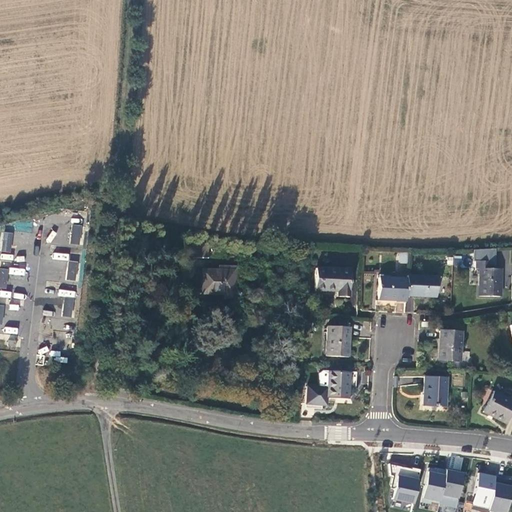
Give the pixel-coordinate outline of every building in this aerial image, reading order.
[(77,245),(79,227),(69,226),(68,244),(77,245)] [(10,234),(3,233),(1,252),(8,253),(10,234)] [(184,238),(184,253),(190,253),(190,259),(206,259),(206,244),(191,244),(191,238),(184,238)] [(273,253),(274,245),(264,244),(263,252),(273,253)] [(408,253),(397,252),(396,262),(407,263),(408,253)] [(66,262),(64,281),(72,282),(74,263),(66,262)] [(500,297),(500,270),(489,269),(489,262),(475,262),(475,269),(479,269),(479,297),(500,297)] [(200,269),(199,294),(220,294),(219,300),(237,300),(239,300),(241,299),(243,297),(243,293),(243,290),(242,288),(239,287),(236,287),(236,266),(217,266),(217,269),(200,269)] [(349,297),(350,270),(316,268),(314,290),(337,291),(337,297),(349,297)] [(407,275),(405,275),(405,278),(403,297),(436,298),(437,276),(407,275)] [(375,301),(403,303),(403,297),(405,278),(376,277),(375,301)] [(72,299),(61,297),(59,316),(69,318),(72,299)] [(349,328),(348,327),(340,327),(327,326),(326,357),(347,358),(349,328)] [(458,361),(460,332),(439,331),(437,359),(458,361)] [(319,373),(318,387),(306,387),(305,404),(325,405),(325,397),(347,399),(349,373),(321,371),(319,373)] [(445,406),(446,378),(424,377),(422,405),(445,406)] [(505,424),(511,410),(511,401),(493,391),(482,412),(505,424)] [(412,504),(420,470),(410,468),(410,469),(388,464),(389,476),(392,476),(390,486),(394,487),(391,500),(412,504)] [(445,471),(437,469),(437,470),(427,468),(420,502),(429,504),(430,502),(438,504),(445,471)] [(462,474),(445,471),(438,504),(437,505),(455,508),(462,474)] [(487,511),(494,477),(477,473),(470,510),(481,511),(487,511)] [(504,511),(511,480),(494,477),(487,511),(504,511)]
